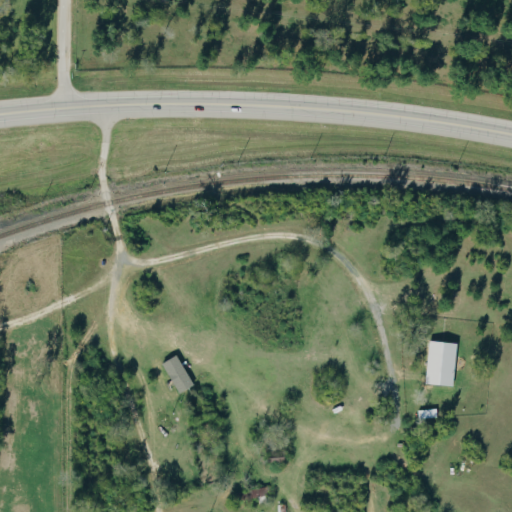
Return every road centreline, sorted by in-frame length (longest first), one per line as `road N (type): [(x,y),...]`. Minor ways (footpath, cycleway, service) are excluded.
road 1 (primary): [(511,139),(374,119),(190,107),(0,118)]
road 2 (residential): [(105,110),(106,202),(118,268),(106,338),(160,510)]
